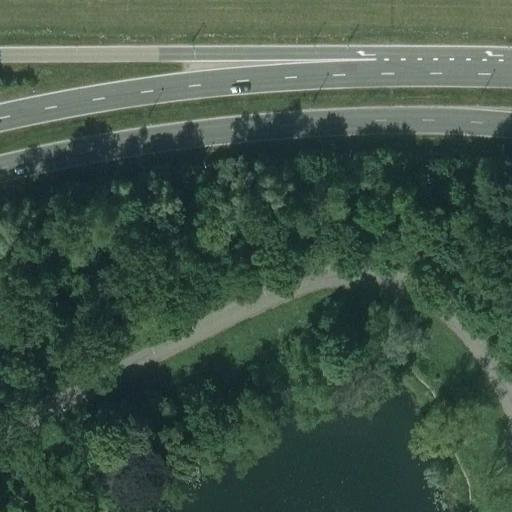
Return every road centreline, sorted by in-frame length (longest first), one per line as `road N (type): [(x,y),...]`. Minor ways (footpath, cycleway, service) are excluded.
road 1 (unclassified): [(511,404),(462,323),(409,288),(363,277),(298,285),(257,302),(0,437)]
road 2 (secondary): [(0,167),(99,146),(308,122),(511,126)]
road 3 (secondary): [(431,72),(141,90),(0,115)]
road 4 (secondary): [(431,72),(320,52),(0,53)]
